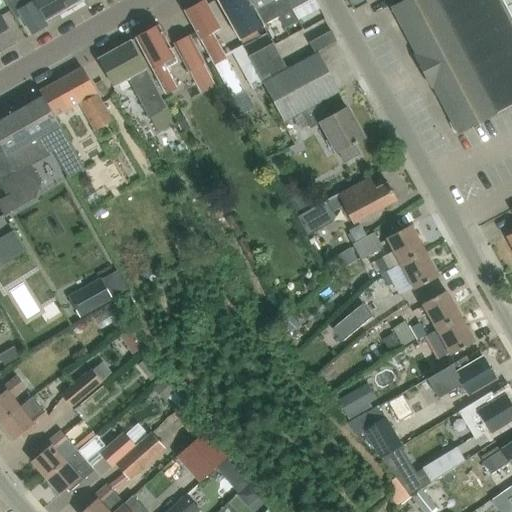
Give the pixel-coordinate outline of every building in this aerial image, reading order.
[(4,0),(16,20),(22,17),(31,34),(48,24),(45,19),(33,0),(4,0)] [(33,0),(45,19),(79,0),(33,0)] [(202,0),(184,10),(227,86),(239,79),(228,60),(227,57),(213,32),(221,28),(214,16),(207,3),(205,0),(202,0)] [(217,0),(225,14),(229,22),(241,43),(267,29),(263,24),(292,8),(306,0),(217,0)] [(348,0),(355,10),(368,3),(366,0),(348,0)] [(511,0),(405,0),(392,7),(417,54),(415,55),(432,87),(434,86),(458,133),(511,104),(511,0)] [(305,39),(324,31),(325,32),(343,23),(338,12),(301,30),(305,39)] [(0,16),(0,50),(16,42),(1,16),(0,16)] [(159,25),(136,37),(166,93),(177,87),(163,61),(175,55),(159,25)] [(337,41),(331,30),(309,42),(315,53),(337,41)] [(190,35),(175,44),(190,71),(204,63),(205,62),(190,35)] [(131,40),(98,58),(114,87),(127,80),(149,118),(150,117),(159,132),(176,123),(167,108),(168,107),(131,40)] [(252,61),(249,63),(261,83),(263,82),(288,69),(273,42),(249,56),(252,61)] [(301,111),(302,114),(322,103),(321,101),(340,91),(319,52),(288,69),(263,82),(284,121),(301,111)] [(261,83),(249,63),(241,68),(252,89),(261,83)] [(96,130),(112,120),(82,67),(40,91),(43,96),(55,117),(80,102),(96,130)] [(43,96),(0,119),(0,141),(17,171),(53,151),(68,176),(83,168),(55,117),(43,96)] [(330,117),(322,103),(302,114),(310,128),(321,122),(336,151),(338,150),(344,162),(360,154),(355,144),(357,142),(357,141),(364,137),(347,107),(330,117)] [(0,180),(4,178),(12,193),(24,186),(16,172),(17,171),(0,141),(0,180)] [(334,216),(334,212),(333,210),(343,205),(344,206),(354,224),(397,200),(387,181),(376,187),(370,177),(297,217),(307,236),(333,221),(334,216)] [(102,205),(94,210),(98,217),(106,212),(102,205)] [(350,230),(355,240),(365,235),(360,225),(350,230)] [(401,264),(425,251),(410,225),(387,237),(394,250),(374,261),(382,275),(391,270),(401,264)] [(374,231),(352,244),(361,259),(383,247),(374,231)] [(438,276),(425,251),(401,264),(415,289),(438,276)] [(391,270),(382,275),(387,285),(397,281),(391,270)] [(80,317),(113,299),(101,278),(68,296),(80,317)] [(333,298),(342,307),(354,295),(345,286),(333,298)] [(446,290),(422,304),(437,329),(460,316),(446,290)] [(342,340),(373,315),(363,302),(332,328),(342,340)] [(460,316),(437,329),(451,355),(474,341),(460,316)] [(410,327),(416,340),(427,334),(420,321),(410,327)] [(394,335),(383,341),(391,354),(401,348),(394,335)] [(471,364),(466,356),(428,378),(439,397),(462,383),(468,393),(496,377),(483,357),(471,364)] [(145,358),(137,365),(150,380),(158,373),(145,358)] [(102,381),(92,368),(61,394),(71,407),(102,381)] [(0,421),(21,405),(20,405),(13,396),(26,386),(17,375),(0,389),(0,421)] [(379,375),(355,388),(361,399),(385,386),(379,375)] [(163,378),(153,387),(165,400),(168,397),(179,409),(185,404),(186,403),(175,391),(163,378)] [(511,418),(511,404),(506,394),(495,401),(490,392),(459,411),(476,439),(491,430),(491,431),(511,418)] [(401,394),(387,402),(398,420),(412,412),(401,394)] [(21,405),(0,421),(14,439),(21,433),(24,437),(49,416),(32,396),(20,405),(21,405)] [(208,430),(197,418),(185,404),(179,409),(174,413),(186,428),(197,440),(208,430)] [(363,430),(384,417),(377,405),(372,408),(350,421),(347,423),(356,435),(364,431),(363,430)] [(364,431),(380,457),(403,444),(386,416),(384,417),(363,430),(364,431)] [(46,477),(78,450),(61,430),(36,452),(39,455),(32,460),(46,477)] [(230,454),(208,430),(197,440),(176,457),(199,482),(215,468),(228,456),(230,454)] [(124,431),(100,453),(112,466),(136,445),(124,431)] [(130,478),(165,448),(151,433),(117,463),(130,478)] [(511,464),(511,443),(483,462),(491,473),(510,460),(511,464)] [(415,471),(398,482),(408,495),(431,481),(465,459),(457,446),(423,467),(415,471)] [(95,470),(87,460),(78,450),(46,477),(60,494),(67,488),(70,491),(95,470)] [(239,469),(228,456),(215,468),(221,475),(231,476),(239,469)] [(85,509),(81,511),(114,511),(124,503),(107,484),(83,506),(85,509)] [(187,494),(165,511),(197,511),(201,509),(187,494)] [(124,503),(114,511),(147,511),(148,511),(133,495),(124,503)]
